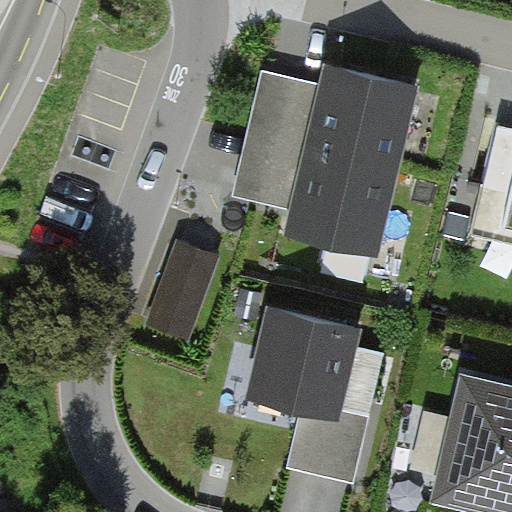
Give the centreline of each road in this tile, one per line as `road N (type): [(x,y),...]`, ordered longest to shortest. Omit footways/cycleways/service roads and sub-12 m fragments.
road 1 (residential): [(163,511),(106,453),(86,409),(88,365),(200,78),(210,0)]
road 2 (residential): [(511,50),(290,0)]
